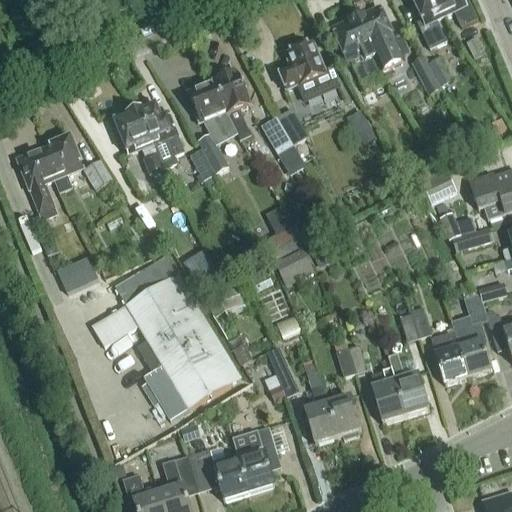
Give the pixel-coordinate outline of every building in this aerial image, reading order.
[(438,5),(441,4),(438,0),(410,0),(424,29),(420,30),(432,54),(448,47),(437,24),(445,20),(438,5)] [(438,5),(445,20),(454,16),(461,31),(477,23),(470,7),(465,9),(460,0),(438,0),(441,4),(438,5)] [(102,1),(86,9),(90,18),(106,10),(102,1)] [(379,12),(355,23),(379,77),(404,66),(402,62),(409,59),(402,42),(394,46),(379,12)] [(331,34),(346,67),(350,65),(360,86),(379,77),(355,23),(331,34)] [(483,57),(475,43),(466,48),(474,63),(483,57)] [(326,78),(313,46),(297,53),(294,51),(288,54),(287,57),(284,58),(289,73),(277,78),(285,95),(297,90),(304,108),(340,93),(332,75),(330,76),(326,78)] [(440,94),(424,62),(413,67),(429,100),(440,94)] [(452,85),(441,62),(429,68),(440,91),(452,85)] [(249,141),(238,115),(247,111),(246,108),(248,107),(237,78),(235,79),(234,76),(214,85),(215,87),(227,119),(237,140),(240,146),(249,141)] [(204,125),(211,139),(198,146),(202,153),(216,180),(230,172),(218,150),(237,140),(227,119),(215,87),(188,98),(199,127),(204,125)] [(162,175),(178,169),(177,165),(181,163),(180,159),(183,158),(167,118),(158,121),(153,110),(137,116),(152,149),(162,175)] [(291,114),(276,123),(296,157),(306,151),(303,145),(308,143),(291,114)] [(149,180),(152,179),(162,175),(152,149),(137,116),(114,125),(128,159),(141,153),(142,156),(148,154),(151,161),(143,165),(149,180)] [(360,116),(355,119),(365,137),(358,141),(364,150),(376,142),(360,116)] [(296,157),(276,123),(260,132),(288,182),(305,172),(296,157)] [(501,126),(489,132),(496,144),(508,138),(501,126)] [(47,156),(58,184),(54,185),(59,199),(72,194),(69,186),(65,187),(63,182),(83,174),(71,143),(45,153),(46,157),(47,156)] [(450,149),(439,155),(447,172),(458,166),(450,149)] [(203,186),(216,180),(202,153),(190,160),(203,186)] [(43,189),(54,185),(58,184),(47,156),(46,157),(18,168),(41,227),(57,221),(54,214),(55,214),(48,194),(46,195),(43,189)] [(112,187),(99,166),(83,176),(95,197),(112,187)] [(417,181),(422,191),(443,181),(438,171),(417,181)] [(511,177),(494,183),(493,180),(470,187),(477,214),(483,212),(487,224),(511,216),(511,177)] [(443,181),(422,191),(421,191),(430,211),(456,198),(447,179),(443,181)] [(447,245),(452,244),(456,258),(493,248),(489,233),(459,242),(453,219),(440,223),(447,245)] [(295,234),(260,252),(270,272),(306,254),(295,234)] [(168,253),(157,235),(149,240),(161,258),(168,253)] [(505,265),(511,262),(511,237),(508,239),(511,250),(511,253),(503,256),(505,265)] [(323,252),(313,257),(319,269),(329,263),(323,252)] [(155,295),(94,331),(106,352),(142,330),(150,344),(137,352),(153,378),(145,383),(171,425),(243,382),(169,259),(143,275),(155,295)] [(313,274),(305,259),(277,273),(285,288),(313,274)] [(93,274),(64,287),(69,298),(98,285),(93,274)] [(505,290),(480,297),(484,309),(508,302),(505,290)] [(236,293),(218,302),(225,315),(242,307),(236,293)] [(473,330),(488,326),(487,322),(482,307),(478,300),(465,304),(473,330)] [(411,321),(419,347),(431,344),(423,315),(410,318),(411,321)] [(511,327),(503,331),(499,318),(487,322),(488,326),(495,349),(506,346),(511,365),(511,327)] [(407,350),(419,347),(411,321),(400,324),(407,350)] [(465,334),(454,337),(467,383),(491,375),(481,344),(469,348),(465,334)] [(445,389),(467,383),(454,337),(431,344),(445,389)] [(344,343),(333,346),(337,359),(348,356),(344,343)] [(244,349),(232,356),(240,371),(252,364),(244,349)] [(348,356),(356,381),(367,377),(360,352),(348,356)] [(267,358),(287,405),(298,400),(278,354),(267,358)] [(343,385),(356,381),(348,356),(337,359),(335,359),(343,385)] [(313,367),(305,370),(308,381),(317,379),(313,367)] [(400,371),(391,373),(406,421),(427,415),(416,378),(403,382),(400,371)] [(381,429),(406,421),(391,373),(382,376),(386,388),(370,393),(381,429)] [(315,449),(338,442),(327,408),(318,378),(317,379),(308,381),(306,382),(315,412),(305,415),(315,449)] [(284,403),(277,383),(266,386),(274,407),(284,403)] [(350,401),(327,408),(338,442),(361,435),(350,401)] [(197,433),(182,438),(186,451),(201,446),(197,433)] [(237,461),(248,498),(274,491),(267,469),(278,466),(268,433),(257,437),(232,445),(237,461)] [(248,498),(237,461),(220,467),(216,453),(187,461),(194,487),(215,480),(223,506),(248,498)] [(194,487),(187,461),(162,469),(170,495),(158,499),(162,511),(188,511),(182,490),(194,487)] [(122,470),(111,473),(114,484),(125,481),(122,470)] [(162,511),(158,499),(146,502),(139,480),(122,485),(126,498),(130,497),(134,511),(162,511)]
